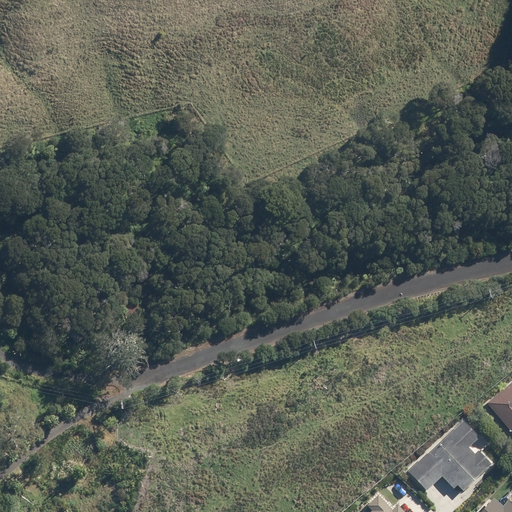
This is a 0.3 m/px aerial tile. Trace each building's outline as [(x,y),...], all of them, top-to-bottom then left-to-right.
[(123,308),(126,332),(140,330),(140,325),(147,324),(146,315),(139,316),(137,306),(123,308)] [(511,383),(489,403),(511,430),(511,383)] [(479,438),(463,421),(428,454),(427,453),(409,471),(427,490),(442,476),(454,488),(457,486),(462,492),(491,464),(472,444),(479,438)] [(402,511),(396,505),(391,510),(376,496),(365,506),(370,511),(369,511),(402,511)] [(480,511),(511,511),(511,504),(508,501),(503,507),(493,498),(480,511)]
